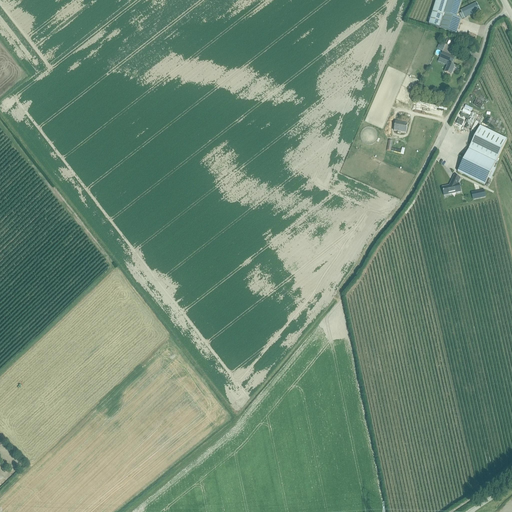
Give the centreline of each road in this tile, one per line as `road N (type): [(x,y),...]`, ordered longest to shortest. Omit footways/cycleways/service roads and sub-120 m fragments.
road 1 (unclassified): [(424,166),(487,26),(509,10)]
road 2 (track): [(128,511),(238,421)]
road 3 (track): [(356,270),(424,166)]
